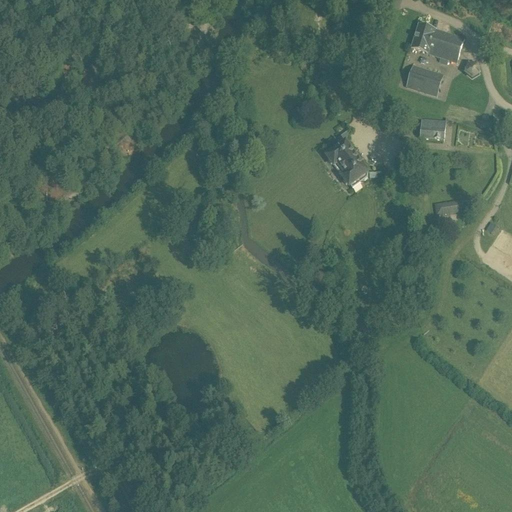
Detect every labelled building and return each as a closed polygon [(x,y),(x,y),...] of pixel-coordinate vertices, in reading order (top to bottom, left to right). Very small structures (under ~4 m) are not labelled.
[(465,40),(418,26),(410,51),(457,66),(465,40)] [(467,67),(465,75),(472,79),(478,74),(473,66),(467,67)] [(413,68),(407,90),(437,99),(443,78),(413,68)] [(422,122),(421,141),(445,142),(446,123),(422,122)] [(336,141),(341,148),(327,158),(328,162),(331,165),(334,168),(339,165),(346,176),(343,179),(344,180),(343,183),(346,187),(350,188),(351,190),(352,190),(354,193),(369,182),(368,174),(360,163),(361,162),(355,155),(354,155),(346,144),(347,140),(340,137),(336,141)] [(437,205),(439,217),(464,213),(463,202),(437,205)] [(491,224),(486,231),(490,234),(495,227),(491,224)]
